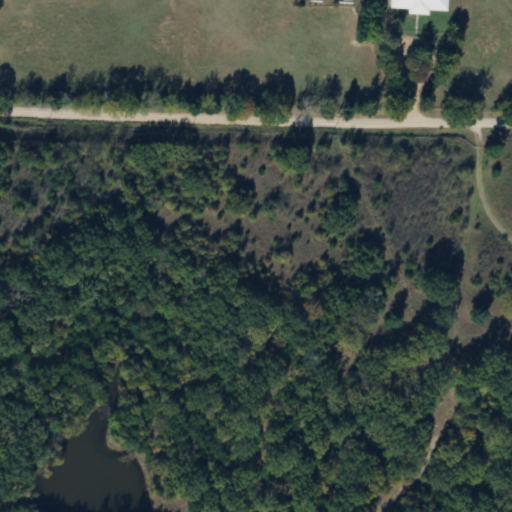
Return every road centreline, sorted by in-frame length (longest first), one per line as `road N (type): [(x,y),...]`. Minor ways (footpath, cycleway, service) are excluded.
road 1 (residential): [(511,126),(0,108)]
road 2 (residential): [(481,193),(446,387),(459,411),(511,452)]
